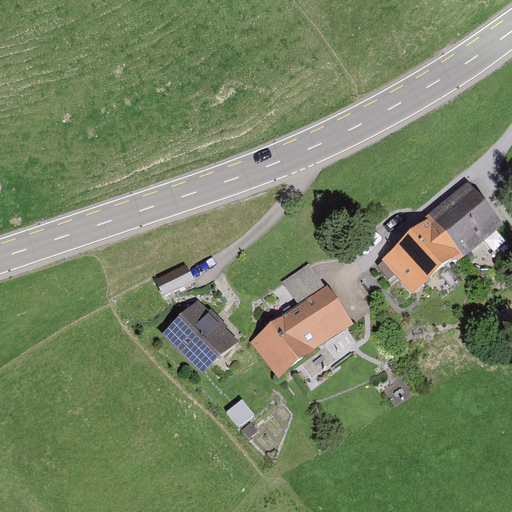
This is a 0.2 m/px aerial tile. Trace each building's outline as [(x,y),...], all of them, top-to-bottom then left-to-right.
[(494,229),(467,197),(381,267),(407,300),(494,229)] [(285,282),(300,303),(326,285),(311,263),(285,282)] [(154,287),(161,300),(190,285),(183,272),(154,287)] [(248,342),(270,375),(341,327),(319,294),(248,342)] [(189,306),(157,335),(187,368),(219,339),(189,306)]
